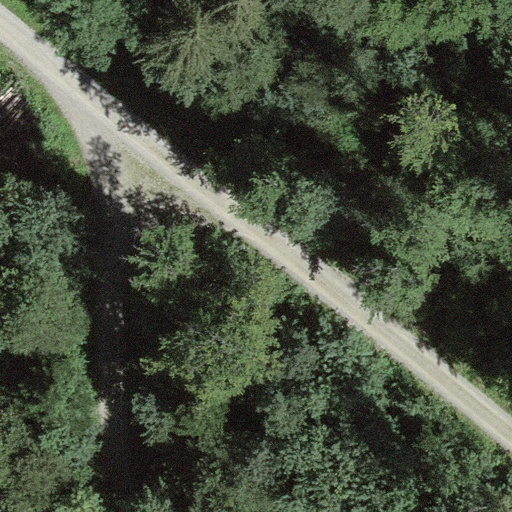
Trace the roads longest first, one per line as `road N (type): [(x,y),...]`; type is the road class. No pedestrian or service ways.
road 1 (track): [(128,131),(325,275),(511,429)]
road 2 (track): [(128,131),(111,377),(122,511)]
road 3 (track): [(0,19),(128,131)]
